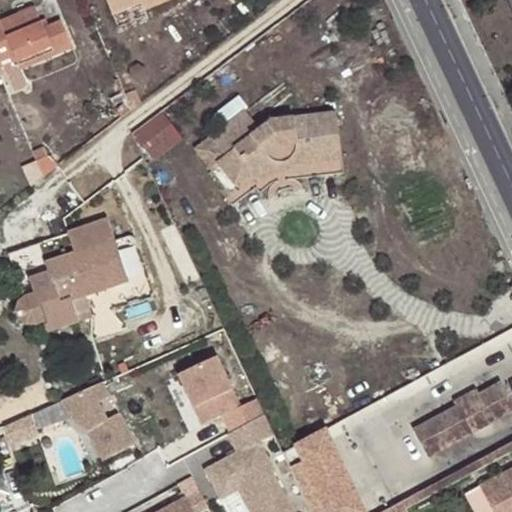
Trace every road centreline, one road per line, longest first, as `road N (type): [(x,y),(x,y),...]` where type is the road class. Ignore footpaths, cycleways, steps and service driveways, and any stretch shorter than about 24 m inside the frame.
road 1 (unclassified): [(295,0),(78,166)]
road 2 (tertiary): [(420,0),(511,197)]
